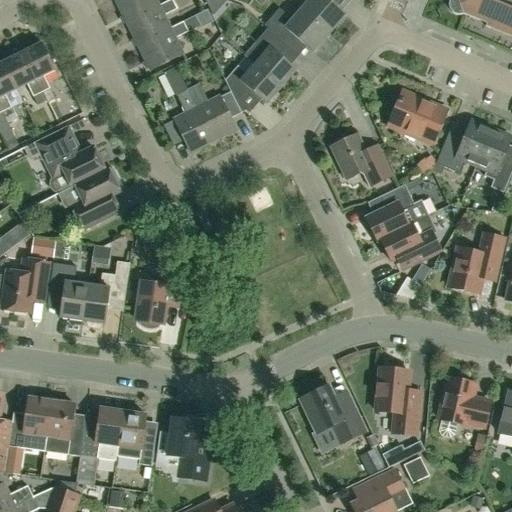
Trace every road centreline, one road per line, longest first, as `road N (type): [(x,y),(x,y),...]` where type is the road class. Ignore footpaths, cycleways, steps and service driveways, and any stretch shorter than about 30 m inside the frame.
road 1 (residential): [(80,0),(168,180),(189,187),(210,181),(285,143)]
road 2 (residential): [(231,391),(0,360)]
road 3 (residential): [(373,334),(350,260),(285,143)]
road 4 (residential): [(373,334),(231,391)]
road 5 (residential): [(285,143),(379,33)]
road 6 (residential): [(511,356),(419,333),(373,334)]
road 7 (residential): [(379,33),(511,82)]
road 8 (residential): [(290,511),(231,391)]
